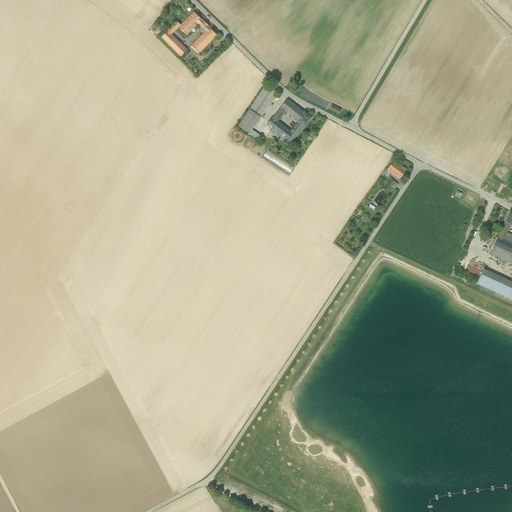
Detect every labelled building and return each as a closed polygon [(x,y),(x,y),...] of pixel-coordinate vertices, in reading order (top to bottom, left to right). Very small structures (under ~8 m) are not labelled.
[(201,53),(219,35),(195,11),(182,24),(178,20),(161,37),(181,56),(189,49),(173,33),(180,27),(188,35),(199,24),(206,30),(192,44),(201,53)] [(251,133),(277,92),(266,85),(239,125),(251,133)] [(297,121),(304,112),(287,99),(267,125),(285,138),(291,132),(278,122),(285,112),(297,121)] [(340,114),(342,109),(332,104),(330,109),(340,114)] [(285,138),(290,143),(311,118),(304,112),(297,121),(299,123),(291,132),(285,138)] [(235,131),(231,137),(258,155),(262,148),(235,131)] [(392,173),(399,179),(406,170),(394,161),(387,170),(392,173)] [(491,256),(511,264),(511,224),(507,222),(491,256)] [(511,299),(511,283),(483,270),(477,284),(511,299)]
